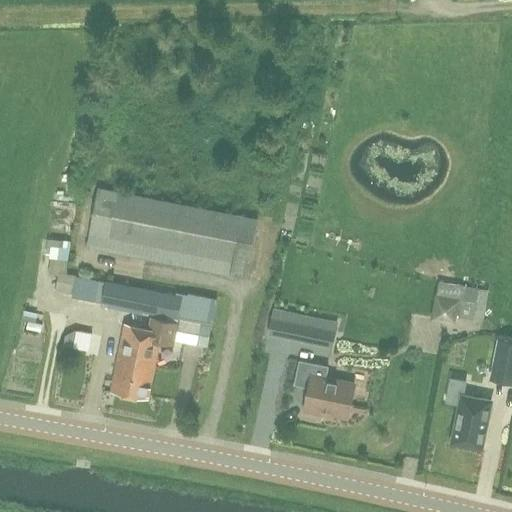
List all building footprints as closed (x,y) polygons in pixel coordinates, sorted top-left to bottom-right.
[(99,188),(87,247),(245,278),(257,219),(99,188)] [(65,273),(68,261),(51,259),(49,273),(58,275),(56,290),(73,293),(76,275),(65,273)] [(174,318),(179,296),(163,294),(164,291),(134,284),(134,286),(107,281),(100,306),(158,316),(158,314),(174,318)] [(436,294),(431,319),(457,324),(461,298),(436,294)] [(305,316),(300,340),(332,347),(337,323),(305,316)] [(149,328),(125,323),(111,391),(148,399),(160,341),(173,343),(177,322),(151,317),(149,328)] [(63,345),(89,350),(92,333),(76,330),(65,336),(63,345)] [(511,341),(499,339),(491,378),(511,382),(511,341)] [(347,416),(354,384),(325,378),(327,366),(299,360),(294,384),(308,387),(303,410),(321,414),(322,410),(347,416)] [(452,441),(481,447),(491,400),(463,395),(466,381),(451,378),(446,401),(460,404),(452,441)]
